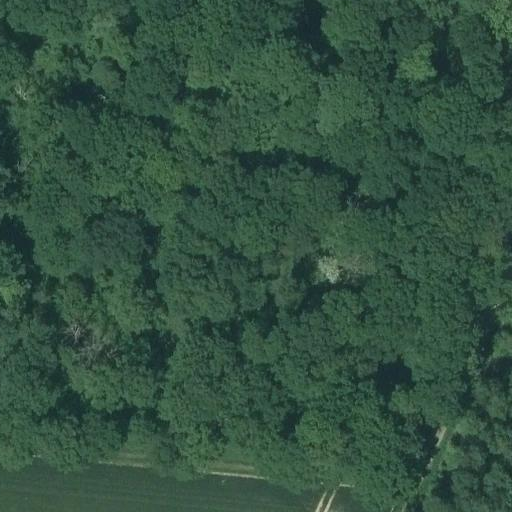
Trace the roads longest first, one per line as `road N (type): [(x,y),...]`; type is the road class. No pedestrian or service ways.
road 1 (track): [(400,501),(0,449)]
road 2 (track): [(400,501),(505,259),(511,259)]
